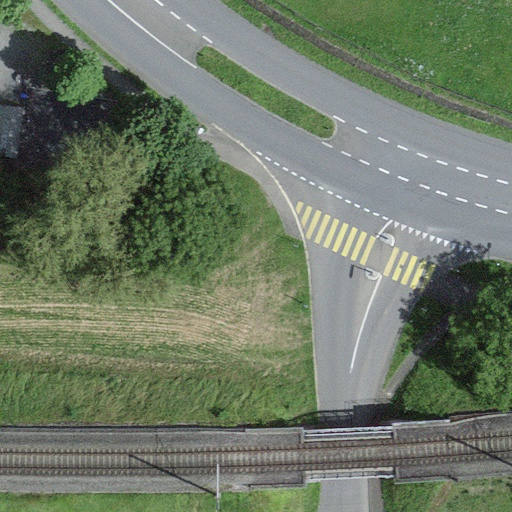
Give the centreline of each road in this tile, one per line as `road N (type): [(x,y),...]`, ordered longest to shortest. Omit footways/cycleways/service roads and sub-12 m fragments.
road 1 (tertiary): [(414,167),(377,255),(354,350),(346,511)]
road 2 (secondary): [(132,0),(265,95),(414,167)]
